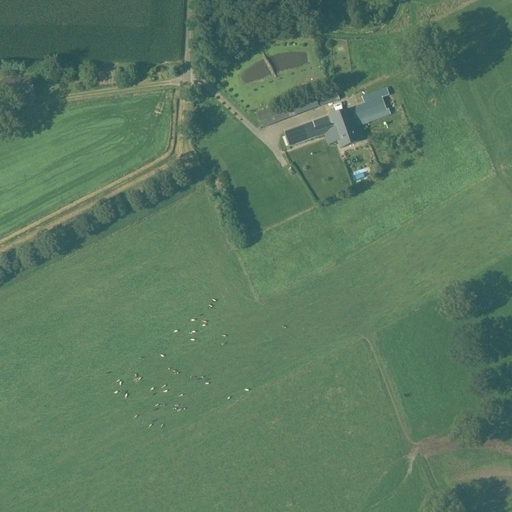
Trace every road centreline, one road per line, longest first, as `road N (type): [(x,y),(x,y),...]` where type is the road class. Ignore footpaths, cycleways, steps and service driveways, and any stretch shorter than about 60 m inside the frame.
road 1 (track): [(0,260),(183,165),(186,79)]
road 2 (track): [(186,79),(47,101),(0,123)]
